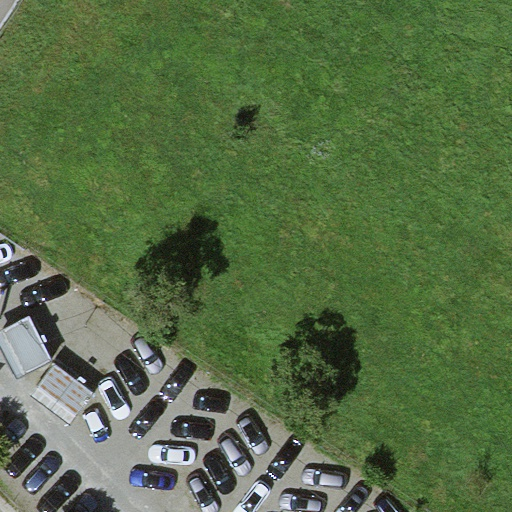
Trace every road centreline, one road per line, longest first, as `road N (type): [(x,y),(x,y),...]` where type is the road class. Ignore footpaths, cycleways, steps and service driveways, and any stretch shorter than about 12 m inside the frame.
road 1 (unknown): [(267,511),(0,310)]
road 2 (unknown): [(0,385),(34,441),(100,511)]
